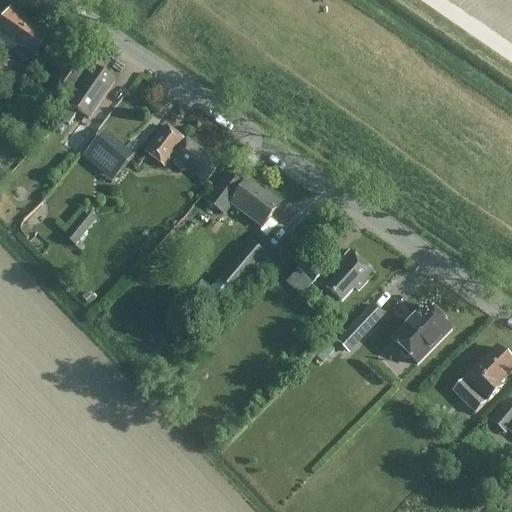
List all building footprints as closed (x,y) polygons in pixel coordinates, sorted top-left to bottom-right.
[(0,28),(0,43),(30,64),(49,37),(12,11),(0,28)] [(56,83),(72,94),(90,67),(74,56),(56,83)] [(115,82),(94,68),(59,119),(69,126),(78,112),(89,119),(115,82)] [(51,100),(31,86),(10,116),(30,130),(51,100)] [(94,134),(80,122),(61,146),(75,157),(94,134)] [(184,142),(166,128),(146,155),(161,166),(167,158),(184,172),(188,168),(207,183),(220,166),(186,140),(184,142)] [(134,158),(119,145),(114,151),(99,139),(88,152),(118,177),(134,158)] [(244,187),(228,175),(207,203),(224,216),(232,205),(250,218),(263,228),(280,205),(248,181),(244,187)] [(219,282),(237,296),(268,259),(250,244),(219,282)] [(375,274),(351,252),(338,267),(342,270),(326,288),(342,303),(355,288),(359,292),(375,274)] [(297,272),(312,286),(323,275),(308,261),(297,272)] [(311,286),(296,273),(287,283),(301,297),(311,286)] [(336,342),(349,353),(384,317),(371,305),(336,342)] [(400,353),(406,359),(411,359),(418,365),(452,331),(428,307),(393,341),(400,348),(400,353)] [(476,415),(488,403),(503,389),(500,386),(511,374),(511,362),(498,348),(465,381),(465,380),(453,392),(476,415)] [(511,407),(506,403),(490,422),(505,434),(508,430),(511,433),(511,407)]
